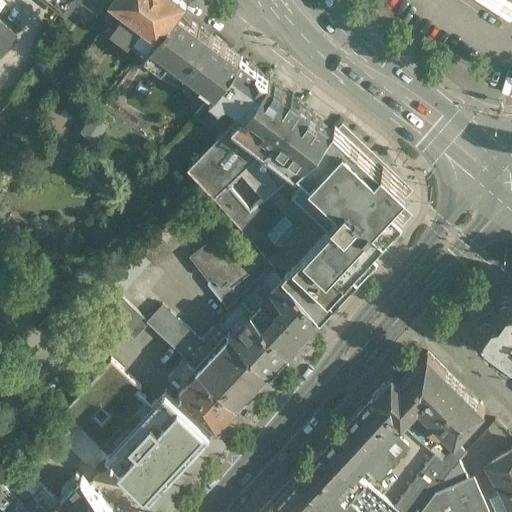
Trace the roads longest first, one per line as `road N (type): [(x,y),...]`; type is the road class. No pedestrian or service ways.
road 1 (secondary): [(403,295),(206,511)]
road 2 (secondary): [(511,178),(365,67),(302,0)]
road 3 (secondary): [(403,295),(511,178)]
road 4 (residential): [(403,295),(511,402)]
